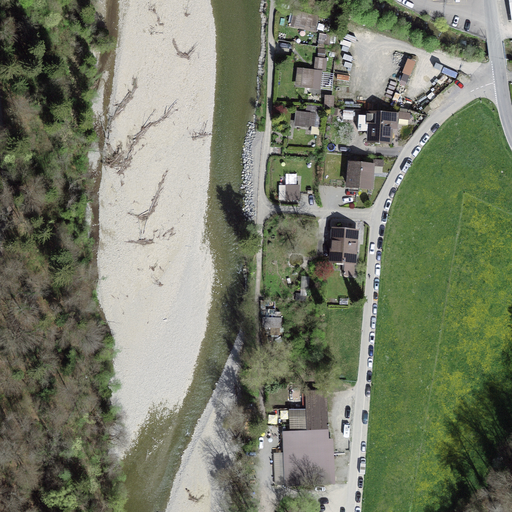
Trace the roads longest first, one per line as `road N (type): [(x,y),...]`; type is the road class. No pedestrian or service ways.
road 1 (unclassified): [(500,81),(468,93),(422,129),(377,211),(351,511)]
road 2 (track): [(263,207),(266,493)]
road 3 (track): [(263,207),(271,33)]
